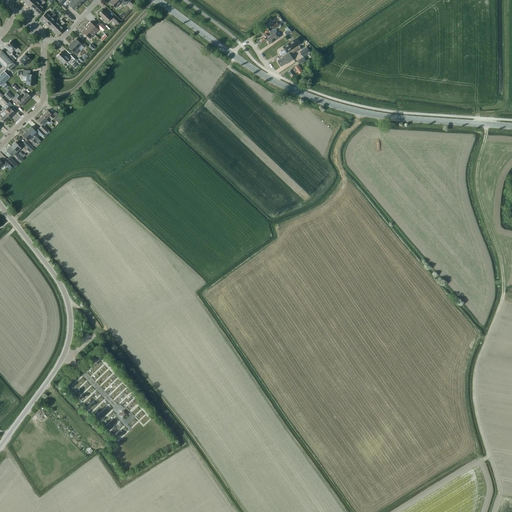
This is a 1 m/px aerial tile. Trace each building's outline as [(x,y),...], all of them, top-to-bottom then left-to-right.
[(40,0),(38,2),(36,0),(35,0),(29,7),(34,11),(43,0),(42,0),(40,0)] [(43,0),(34,11),(38,15),(45,8),(42,5),(45,2),(43,0)] [(78,6),(71,0),(67,0),(70,2),(68,4),(75,10),(78,6)] [(103,9),(98,14),(101,17),(106,22),(111,17),(106,12),(103,9)] [(40,19),(44,23),(54,13),(52,11),(49,14),(46,12),(40,19)] [(56,14),(54,13),(44,23),(49,27),(55,20),(53,18),(56,14)] [(121,22),(115,15),(111,19),(117,26),(121,22)] [(280,24),(283,22),(280,18),(270,26),(272,29),(270,31),(273,34),(277,31),(276,29),(281,25),(280,24)] [(58,23),(55,20),(49,27),(53,31),(63,21),(61,20),(58,23)] [(63,21),(53,31),(58,36),(64,29),(61,26),(65,23),(63,21)] [(90,22),(86,26),(94,34),(98,29),(90,22)] [(96,26),(102,31),(105,28),(100,22),(96,26)] [(89,38),(94,34),(86,26),(82,31),(89,38)] [(264,30),(260,32),(265,38),(269,35),(270,36),(272,34),(267,28),(264,30)] [(277,33),(276,32),(266,40),(269,44),(280,37),(278,35),(279,34),(278,32),(277,33)] [(287,52),(301,43),(297,38),(283,47),(285,49),(280,53),(282,56),(287,52)] [(73,42),(73,41),(68,46),(74,52),(73,53),(75,54),(79,50),(78,48),(81,44),(76,39),(73,42)] [(5,46),(12,52),(17,47),(11,41),(5,46)] [(300,51),(303,56),(310,52),(306,47),(300,51)] [(0,63),(6,70),(8,68),(13,63),(11,61),(6,55),(1,50),(0,51),(0,63)] [(63,64),(67,60),(71,64),(75,59),(71,55),(68,58),(62,51),(56,57),(63,64)] [(277,61),(281,67),(286,63),(286,64),(293,59),(289,53),(282,57),(282,58),(277,61)] [(26,56),(25,54),(19,60),(25,66),(31,60),(27,56),(26,56)] [(16,66),(13,63),(8,68),(11,71),(16,66)] [(303,71),(298,65),(288,72),(292,77),(297,74),(296,74),(298,73),(299,74),(303,71)] [(26,84),(34,85),(35,75),(30,74),(30,71),(23,70),(22,76),(27,76),(26,84)] [(0,74),(0,79),(4,83),(10,77),(4,72),(2,74),(2,73),(0,74)] [(24,95),(21,98),(25,102),(30,97),(27,93),(26,93),(24,91),(22,93),(24,95)] [(3,96),(4,96),(0,92),(0,99),(5,104),(9,101),(3,96)] [(13,97),(8,92),(4,95),(9,100),(13,97)] [(25,102),(21,98),(19,96),(15,100),(17,103),(16,103),(20,107),(25,102)] [(6,114),(7,115),(9,118),(15,112),(11,109),(8,106),(3,111),(6,114)] [(47,110),(42,115),(46,119),(48,116),(51,119),(53,117),(51,114),(47,110)] [(62,119),(56,112),(53,114),(56,117),(54,118),(58,123),(62,119)] [(9,118),(7,115),(6,114),(3,117),(1,114),(0,115),(0,117),(1,118),(1,119),(4,122),(9,118)] [(41,124),(42,125),(44,126),(46,124),(48,121),(46,119),(42,115),(37,120),(41,124)] [(44,126),(42,125),(39,128),(45,134),(48,130),(44,126)] [(36,132),(31,127),(26,131),(36,141),(37,141),(39,143),(41,141),(38,139),(39,139),(34,134),(36,132)] [(45,134),(39,128),(36,131),(42,137),(45,134)] [(36,141),(26,131),(22,135),(27,140),(29,139),(34,144),(37,141),(36,141)] [(23,143),(29,150),(32,147),(26,141),(23,143)] [(15,142),(11,147),(16,152),(20,148),(15,142)] [(9,154),(10,154),(12,156),(14,154),(18,158),(21,161),(23,159),(18,154),(16,152),(11,147),(7,151),(7,152),(7,153),(9,154)] [(119,415),(122,419),(127,414),(124,410),(119,415)]
